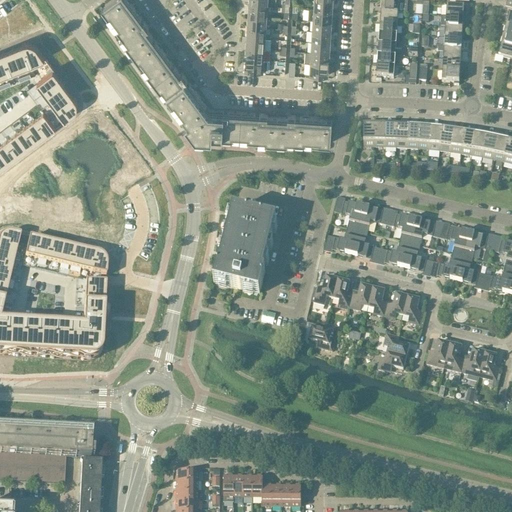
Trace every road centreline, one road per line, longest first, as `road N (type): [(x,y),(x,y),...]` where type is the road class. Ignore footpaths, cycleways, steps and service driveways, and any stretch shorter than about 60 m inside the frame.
road 1 (residential): [(161,511),(170,472),(183,465),(263,466),(275,476),(318,479),(318,500)]
road 2 (tertiary): [(511,498),(313,449)]
road 3 (residential): [(305,203),(292,213),(268,308),(297,316),(310,262)]
road 4 (residential): [(511,221),(333,176)]
road 5 (residential): [(310,262),(437,294),(428,326)]
road 6 (residential): [(178,292),(123,281),(142,222),(132,190)]
road 7 (tertiary): [(313,449),(174,398)]
road 8 (tertiary): [(169,415),(313,449)]
road 9 (unclassified): [(188,184),(103,66)]
road 10 (residential): [(312,171),(240,164),(188,184)]
